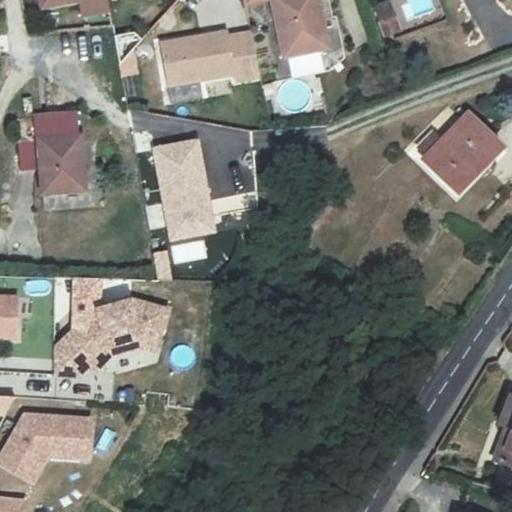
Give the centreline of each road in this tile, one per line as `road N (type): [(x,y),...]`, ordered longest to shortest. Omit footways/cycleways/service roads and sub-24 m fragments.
road 1 (unclassified): [(511,287),(365,511)]
road 2 (unknown): [(24,0),(35,39),(10,131),(0,227)]
